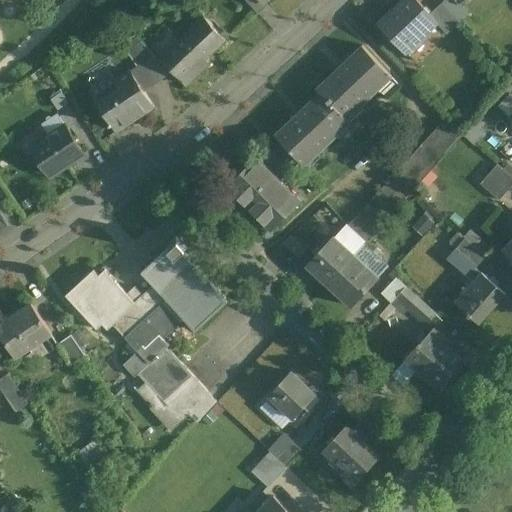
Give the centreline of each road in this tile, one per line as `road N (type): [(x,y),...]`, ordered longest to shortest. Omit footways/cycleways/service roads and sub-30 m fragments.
road 1 (residential): [(152,157),(231,263),(291,323),(452,450)]
road 2 (residential): [(152,157),(330,0)]
road 3 (residential): [(0,254),(152,157)]
